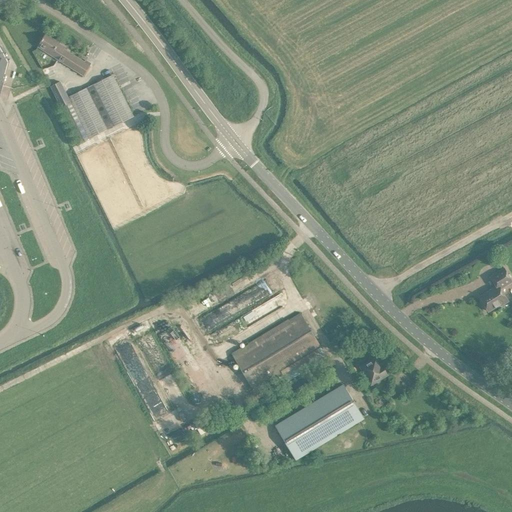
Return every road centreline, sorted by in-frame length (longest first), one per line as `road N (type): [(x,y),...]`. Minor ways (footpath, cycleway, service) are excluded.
road 1 (track): [(314,229),(291,247),(282,269),(294,305),(218,353),(207,350),(182,312),(162,308),(0,388)]
road 2 (tertiary): [(511,405),(376,295),(234,141)]
road 3 (unclassified): [(234,141),(201,164),(179,163),(166,150),(164,107),(147,78),(33,0)]
road 4 (unclassified): [(234,141),(256,121),(265,93),(182,0)]
road 5 (tertiary): [(234,141),(125,0)]
